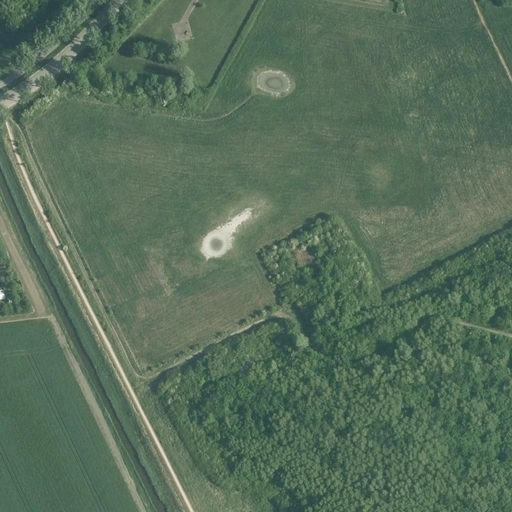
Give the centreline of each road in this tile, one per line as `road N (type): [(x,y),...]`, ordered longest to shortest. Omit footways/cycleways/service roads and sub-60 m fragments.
road 1 (unknown): [(0,106),(18,127),(141,377),(275,315),(291,319),(321,353),(351,362),(431,317),(511,335)]
road 2 (tertiary): [(0,105),(119,0)]
